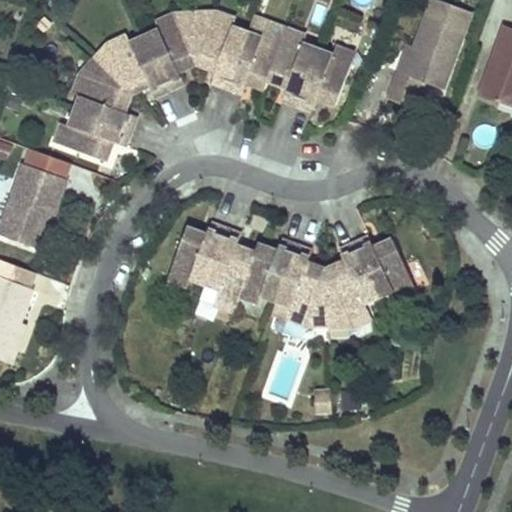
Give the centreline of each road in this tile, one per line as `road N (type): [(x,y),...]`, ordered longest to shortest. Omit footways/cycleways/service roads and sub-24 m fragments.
road 1 (residential): [(136,435),(95,392),(93,315),(107,264),(135,212),(183,171),(224,166),(310,191),(380,172),(411,175),(441,187),(511,252)]
road 2 (residential): [(417,511),(322,478),(136,435)]
road 3 (residential): [(136,435),(0,412)]
road 4 (residential): [(460,511),(506,385)]
